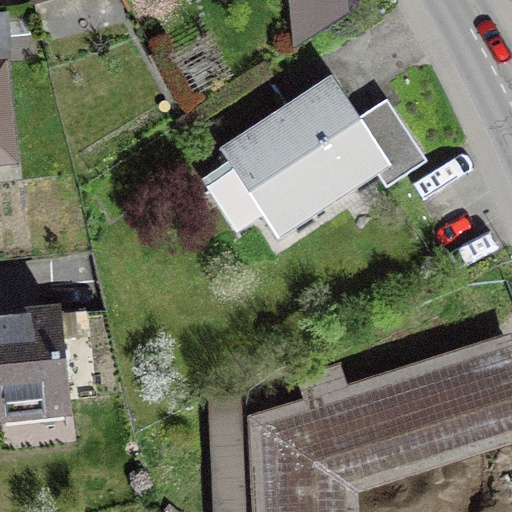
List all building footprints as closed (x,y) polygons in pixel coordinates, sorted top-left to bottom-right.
[(33,0),(40,26),(82,14),(78,0),(33,0)] [(343,0),(289,0),(292,42),(345,10),(343,0)] [(7,15),(0,15),(0,50),(10,49),(7,15)] [(407,182),(354,100),(245,171),(298,252),(407,182)] [(56,315),(0,321),(0,417),(1,417),(0,408),(0,406),(65,400),(56,315)] [(379,430),(402,511),(511,511),(511,508),(479,400),(379,430)]
